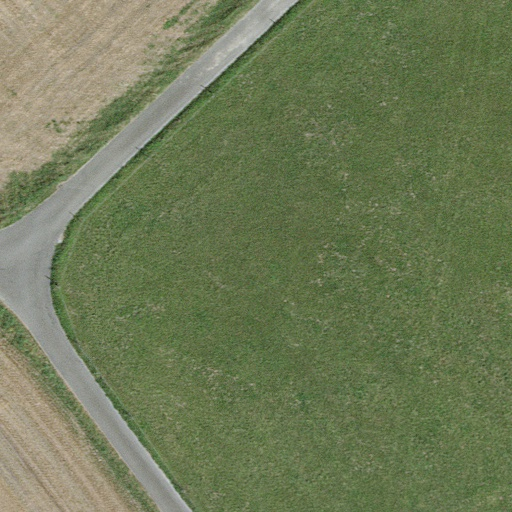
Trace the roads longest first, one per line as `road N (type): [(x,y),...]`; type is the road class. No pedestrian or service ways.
road 1 (track): [(11,270),(273,0)]
road 2 (track): [(11,270),(188,511)]
